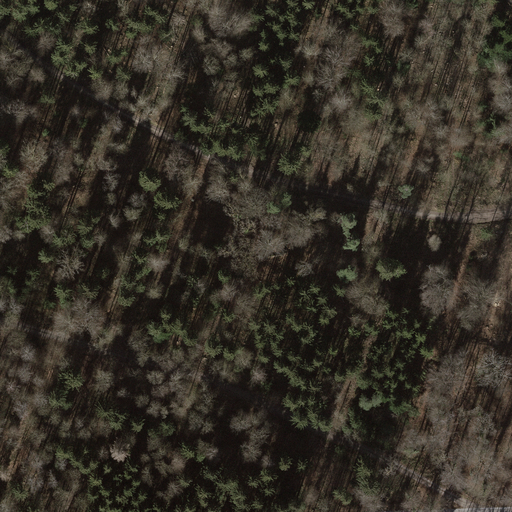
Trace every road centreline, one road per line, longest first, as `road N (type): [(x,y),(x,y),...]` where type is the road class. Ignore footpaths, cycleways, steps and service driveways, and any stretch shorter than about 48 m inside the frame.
road 1 (track): [(511,212),(419,212),(265,176),(178,144),(0,30)]
road 2 (track): [(0,320),(198,375),(483,511)]
road 3 (motorway): [(0,352),(511,265)]
road 4 (motorway): [(511,45),(0,119)]
road 5 (motorway): [(0,234),(511,160)]
